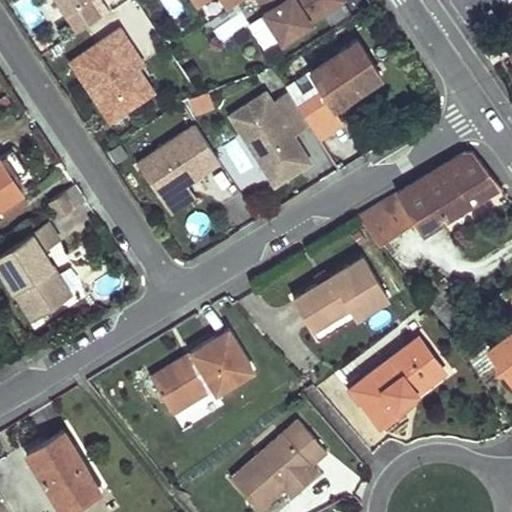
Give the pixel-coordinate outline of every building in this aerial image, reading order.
[(60,0),(69,12),(86,0),(60,0)] [(103,14),(93,0),(86,0),(69,12),(80,29),(103,14)] [(339,0),(265,0),(269,5),(265,7),(285,36),(339,0)] [(490,7),(484,11),(499,39),(511,31),(511,22),(503,27),(490,7)] [(123,25),(73,58),(105,107),(123,95),(131,106),(157,89),(140,64),(132,62),(123,48),(133,41),(123,25)] [(511,31),(499,39),(498,39),(511,59),(511,31)] [(381,77),(357,38),(289,81),(294,89),(295,91),(313,79),(320,89),(313,93),(325,112),(381,77)] [(146,60),(133,41),(123,48),(132,62),(140,64),(146,60)] [(271,90),(234,113),(279,183),(315,160),(298,133),(292,124),(309,113),(295,91),(294,89),(277,100),(271,90)] [(123,95),(105,107),(113,118),(131,106),(123,95)] [(315,122),(309,113),(292,124),(298,133),(315,122)] [(198,120),(140,159),(165,196),(190,179),(223,157),(198,120)] [(0,204),(21,191),(15,182),(28,173),(14,151),(0,159),(0,204)] [(422,233),(502,186),(475,152),(463,151),(360,216),(381,243),(414,222),(422,233)] [(165,196),(174,209),(199,193),(190,179),(165,196)] [(73,204),(64,190),(50,199),(59,213),(73,204)] [(28,201),(21,191),(0,204),(0,206),(5,215),(28,201)] [(60,236),(49,220),(0,251),(0,265),(34,316),(72,291),(43,247),(60,236)] [(389,296),(364,255),(331,275),(318,283),(293,297),(312,326),(348,304),(357,316),(389,296)] [(331,275),(328,268),(315,276),(318,283),(331,275)] [(357,316),(348,304),(312,326),(319,339),(357,316)] [(254,371),(228,329),(191,351),(195,357),(155,382),(174,413),(214,388),(217,394),(254,371)] [(511,331),(490,348),(511,377),(511,331)] [(438,360),(421,338),(355,390),(367,406),(384,428),(405,412),(401,407),(412,398),(431,384),(422,371),(438,360)] [(195,357),(191,351),(151,376),(155,382),(195,357)] [(422,371),(431,384),(447,372),(438,360),(422,371)] [(367,406),(355,390),(349,395),(362,411),(367,406)] [(401,407),(405,412),(416,403),(412,398),(401,407)] [(329,452),(303,419),(233,477),(261,510),(285,490),(296,480),(301,487),(319,471),(313,465),(329,452)] [(100,489),(63,430),(27,450),(64,510),(100,489)] [(301,487),(296,480),(285,490),(290,496),(301,487)]
